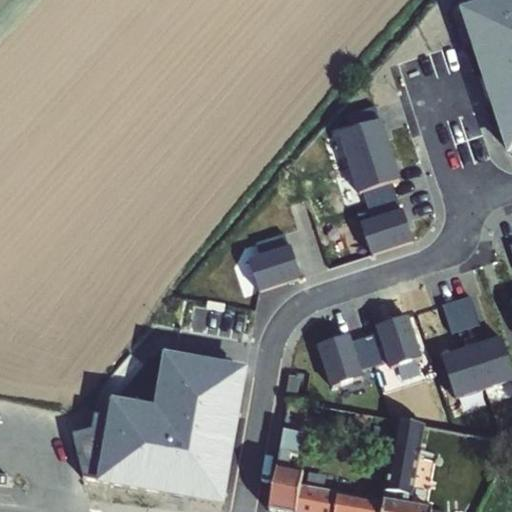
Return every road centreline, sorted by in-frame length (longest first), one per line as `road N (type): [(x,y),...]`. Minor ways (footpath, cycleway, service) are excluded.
road 1 (residential): [(244,511),(280,328),(307,302),(438,257),(466,205)]
road 2 (residential): [(466,205),(430,95),(470,81)]
